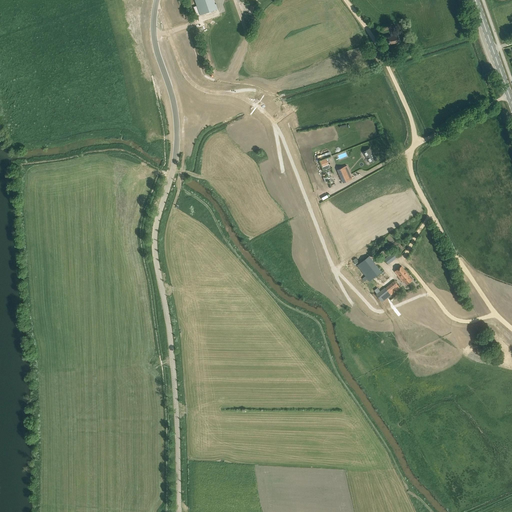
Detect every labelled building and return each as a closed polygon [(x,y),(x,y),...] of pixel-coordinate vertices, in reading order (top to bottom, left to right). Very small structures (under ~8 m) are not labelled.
[(195,0),(201,15),(218,9),(217,4),(216,4),(214,0),(195,0)] [(390,44),(392,43),(399,42),(399,43),(400,43),(399,42),(400,42),(398,35),(398,34),(397,34),(397,35),(388,37),(387,36),(387,37),(388,38),(389,43),(388,44),(389,45),(390,44)] [(370,148),(363,152),(370,163),(377,159),(370,148)] [(330,167),(327,159),(321,161),(323,166),(324,166),(325,166),(324,166),(325,169),(330,167)] [(348,175),(345,166),(337,169),(339,173),(341,178),(343,183),(352,179),(351,174),(348,175)] [(384,248),(381,252),(379,254),(383,258),(387,255),(388,256),(390,254),(389,253),(384,248)] [(389,264),(397,257),(393,252),(385,259),(389,264)] [(369,255),(357,265),(366,276),(361,279),(363,282),(368,278),(370,281),(382,271),(369,255)] [(395,271),(403,282),(404,281),(407,284),(412,280),(402,266),(395,271)] [(395,280),(385,287),(376,294),(382,302),(400,288),(395,280)]
